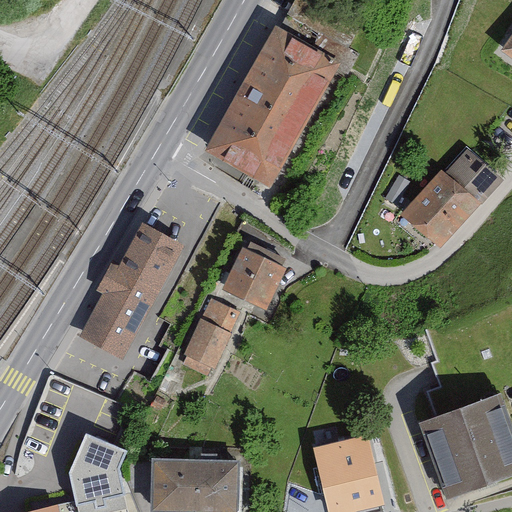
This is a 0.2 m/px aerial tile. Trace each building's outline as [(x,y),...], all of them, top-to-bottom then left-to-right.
[(276,29),(206,152),(269,187),(338,64),(276,29)] [(511,37),(502,51),(511,57),(511,37)] [(442,173),(405,215),(440,246),(499,179),(468,151),(446,176),(442,173)] [(186,252),(147,229),(83,337),(123,361),(186,252)] [(286,269),(249,252),(232,290),(269,307),(286,269)] [(212,300),(187,353),(214,366),(239,313),(212,300)] [(511,422),(502,395),(423,424),(453,504),(511,482),(511,422)] [(68,473),(74,501),(76,511),(112,511),(127,508),(120,469),(128,451),(86,434),(68,473)] [(376,435),(315,449),(329,511),(331,511),(391,498),(376,435)] [(242,511),(244,461),(158,459),(157,510),(240,511),(242,511)] [(76,511),(74,501),(23,511),(76,511)]
